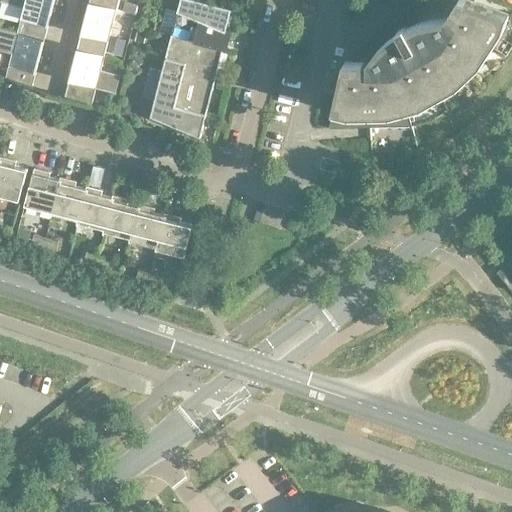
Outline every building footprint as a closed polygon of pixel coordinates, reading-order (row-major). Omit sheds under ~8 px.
[(0,0),(0,1),(23,7),(17,33),(16,33),(44,40),(54,0),(0,0)] [(89,0),(89,2),(116,9),(118,0),(89,0)] [(196,0),(180,0),(177,11),(227,31),(233,9),(196,0)] [(419,23),(413,25),(406,28),(399,16),(391,20),(398,32),(387,40),(384,37),(374,47),(377,50),(369,61),(344,61),(341,72),(328,128),(370,127),(411,127),(407,111),(421,107),(457,87),(480,65),(503,30),(508,14),(467,0),(457,0),(446,18),(432,19),(419,23)] [(136,4),(123,1),(121,9),(134,12),(136,4)] [(116,9),(89,2),(77,49),(104,56),(116,9)] [(160,25),(158,33),(171,36),(223,49),(227,31),(177,11),(165,8),(160,25)] [(138,27),(134,40),(143,43),(147,30),(138,27)] [(17,33),(0,28),(0,50),(11,53),(5,77),(32,86),(44,40),(16,33),(17,33)] [(223,49),(171,36),(165,58),(185,63),(217,71),(218,66),(221,67),(224,54),(221,53),(223,49)] [(117,38),(113,54),(122,56),(126,40),(117,38)] [(104,56),(77,49),(64,97),(91,107),(96,88),(115,93),(120,75),(100,70),(104,56)] [(134,63),(129,66),(134,75),(143,70),(140,65),(145,62),(139,53),(131,58),(134,63)] [(185,63),(165,58),(154,102),(205,115),(217,71),(185,63)] [(205,115),(154,102),(150,116),(200,137),(205,115)] [(0,156),(0,195),(19,201),(27,169),(15,165),(16,161),(0,156)] [(24,205),(51,212),(60,180),(59,179),(49,177),(50,172),(34,168),(24,205)] [(60,177),(59,179),(60,180),(51,212),(50,214),(77,221),(86,188),(85,188),(75,186),(76,181),(60,177)] [(86,186),(85,188),(86,188),(77,221),(76,223),(103,230),(104,230),(112,197),(111,197),(101,195),(102,190),(86,186)] [(112,195),(111,197),(112,197),(104,230),(103,230),(103,232),(129,239),(130,239),(138,206),(127,204),(128,199),(112,195)] [(138,204),(138,206),(130,239),(129,239),(129,241),(156,248),(164,215),(153,213),(155,208),(138,204)] [(164,213),(164,215),(156,248),(155,250),(184,257),(192,225),(179,222),(181,217),(164,213)] [(34,234),(30,243),(42,247),(45,238),(34,234)] [(57,242),(45,238),(42,247),(54,251),(57,242)] [(86,252),(83,261),(95,265),(98,256),(86,252)] [(110,260),(98,256),(95,265),(106,269),(110,260)] [(511,268),(508,263),(507,264),(496,272),(511,292),(511,291),(511,268)] [(138,270),(135,279),(147,283),(150,274),(138,270)] [(162,278),(150,274),(147,283),(159,287),(162,278)]
